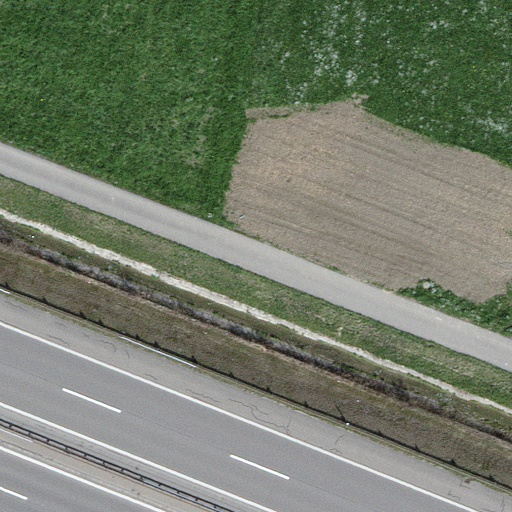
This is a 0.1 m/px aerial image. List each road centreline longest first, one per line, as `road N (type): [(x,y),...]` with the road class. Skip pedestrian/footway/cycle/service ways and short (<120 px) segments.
road 1 (track): [(0,171),(511,362)]
road 2 (motorway): [(374,511),(0,363)]
